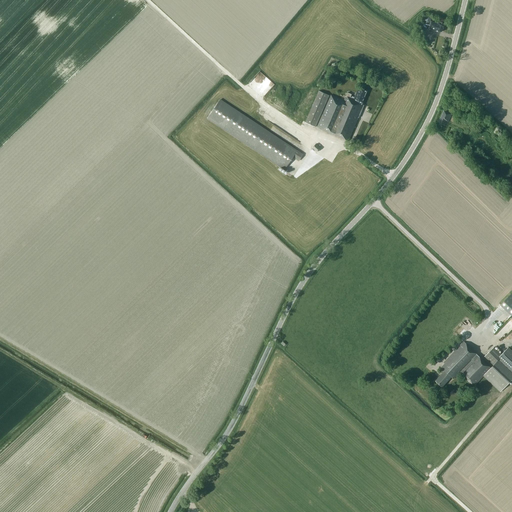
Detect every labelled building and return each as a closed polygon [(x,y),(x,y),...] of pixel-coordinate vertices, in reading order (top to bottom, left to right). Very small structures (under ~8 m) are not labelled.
[(424,24),(430,25),(432,16),(426,15),(424,24)] [(443,28),(444,28),(445,24),(432,20),(430,29),(437,31),(437,30),(442,31),(443,28)] [(317,128),(349,142),(364,106),(362,105),(367,92),(359,88),(355,98),(352,97),(351,98),(350,98),(351,95),(347,93),(344,101),(331,95),(317,128)] [(329,96),(319,91),(305,123),(315,127),(329,96)] [(293,157),(298,161),(303,154),(220,99),(207,119),(284,169),(293,157)] [(448,122),(452,114),(444,110),(438,122),(445,126),(447,121),(448,122)] [(304,144),(309,135),(289,123),(284,131),(304,144)] [(312,148),(317,152),(321,148),(316,144),(312,148)] [(501,305),(511,316),(511,315),(511,294),(501,305)] [(511,354),(506,349),(502,354),(494,347),(486,356),(495,364),(491,368),(464,341),(444,362),(446,364),(444,365),(442,367),(446,370),(436,380),(442,386),(451,377),(453,379),(457,375),(458,376),(460,373),(474,386),(484,375),(501,391),(511,379),(511,354)]
